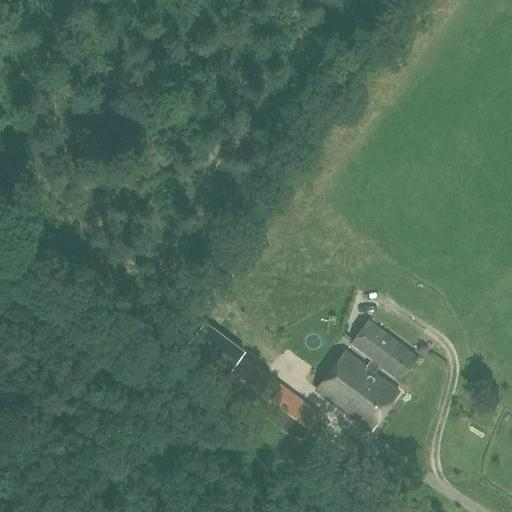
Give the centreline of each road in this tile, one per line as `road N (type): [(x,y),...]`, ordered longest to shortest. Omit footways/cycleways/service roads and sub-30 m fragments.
road 1 (track): [(301,391),(190,299),(170,326),(0,202)]
road 2 (track): [(301,391),(478,511)]
